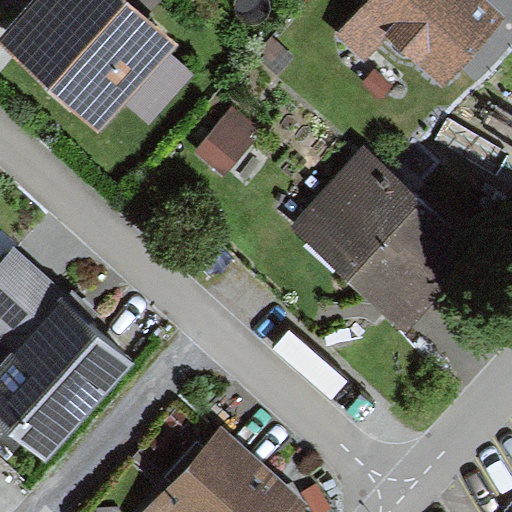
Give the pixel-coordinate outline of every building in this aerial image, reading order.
[(31,0),(0,34),(0,44),(98,134),(177,48),(124,0),(31,0)] [(367,0),(335,34),(365,64),(391,37),(441,86),(506,21),(487,0),(367,0)] [(233,106),(197,151),(225,174),(261,129),(233,106)] [(405,326),(473,251),(400,185),(367,155),(299,230),(405,326)] [(0,341),(0,423),(43,461),(134,356),(81,310),(19,255),(0,276),(0,334),(4,337),(0,341)] [(301,511),(271,487),(214,438),(151,511),(301,511)]
